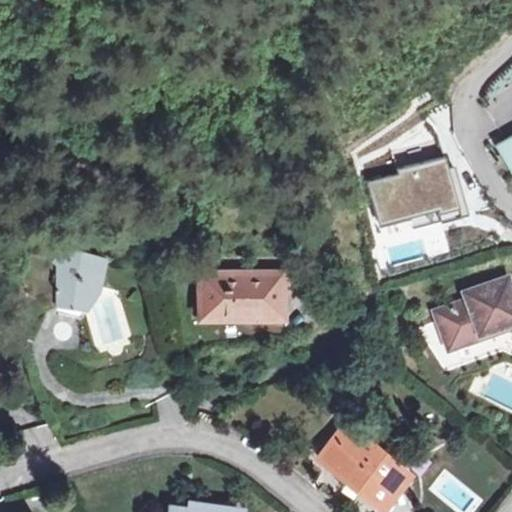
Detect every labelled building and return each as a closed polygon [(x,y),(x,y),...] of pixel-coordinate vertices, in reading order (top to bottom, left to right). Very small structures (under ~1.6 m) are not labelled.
[(511,133),(496,144),(511,167),(511,133)] [(447,156),(368,176),(380,222),(410,214),(413,226),(462,213),(447,156)] [(83,307),(84,301),(87,302),(89,305),(102,290),(111,275),(102,272),(105,261),(100,259),(105,244),(87,239),(83,233),(77,229),(72,231),(68,238),(63,237),(62,245),(18,261),(29,290),(57,303),(83,307)] [(281,306),(271,267),(194,289),(205,326),(281,306)] [(511,283),(503,279),(464,294),(466,302),(435,313),(438,324),(419,331),(447,374),(507,353),(511,354),(511,283)] [(403,460),(352,418),(322,452),(373,495),(403,460)]
